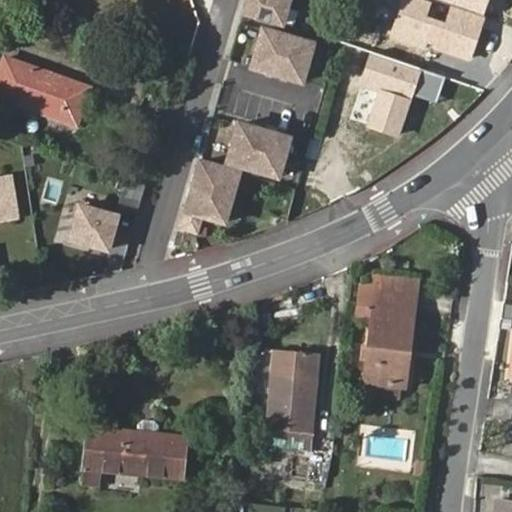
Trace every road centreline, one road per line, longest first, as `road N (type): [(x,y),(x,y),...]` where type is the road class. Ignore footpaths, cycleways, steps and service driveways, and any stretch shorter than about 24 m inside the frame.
road 1 (tertiary): [(0,329),(280,259),(384,214),(473,150)]
road 2 (residential): [(473,150),(491,214),(491,252),(460,511)]
road 3 (unknown): [(166,274),(241,0)]
road 4 (unknown): [(332,255),(317,448)]
